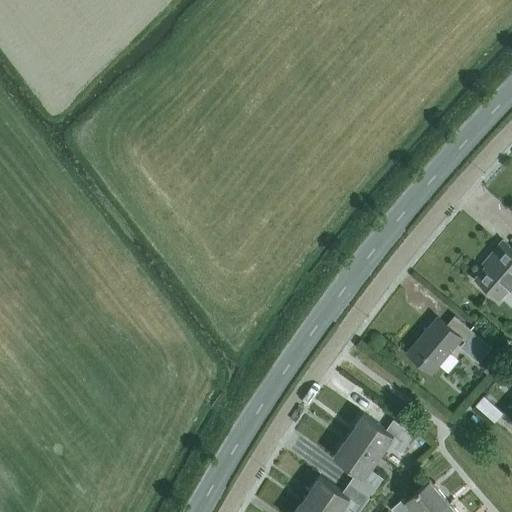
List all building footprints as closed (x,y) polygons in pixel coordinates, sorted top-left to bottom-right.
[(511,247),(503,240),(491,254),(497,259),(490,267),(488,265),(476,279),(499,298),(511,282),(511,247)] [(447,324),(438,316),(407,351),(432,372),(439,364),(448,372),(458,360),(449,352),(462,337),(466,341),(461,347),(479,362),(492,347),(455,315),(447,324)] [(491,354),(480,367),(488,373),(498,361),(491,354)] [(502,412),(486,398),(478,406),(495,421),(502,412)] [(401,452),(414,433),(394,419),(387,429),(364,413),(351,432),(381,453),(388,443),(401,452)] [(381,453),(351,432),(334,456),(357,471),(353,476),(374,491),(383,477),(370,468),(381,453)] [(358,511),(374,491),(353,476),(343,491),(320,475),(311,489),(341,510),(344,505),(353,511),(358,511)] [(405,496),(391,508),(395,511),(400,511),(410,504),(416,511),(429,511),(446,498),(430,479),(407,499),(405,496)] [(339,511),(341,510),(311,489),(294,511),(339,511)] [(458,511),(446,498),(429,511),(458,511)]
